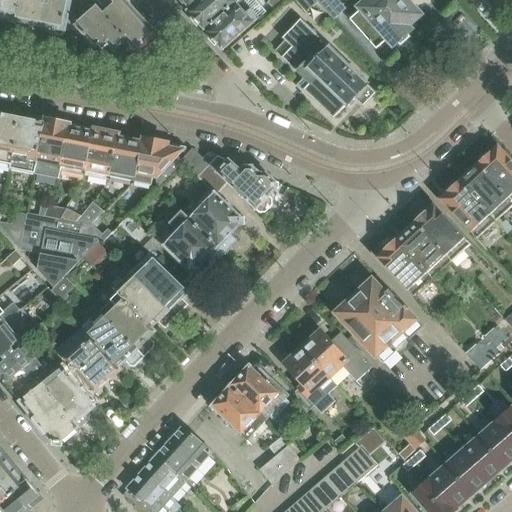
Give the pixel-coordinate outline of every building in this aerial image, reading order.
[(0,19),(0,21),(16,25),(20,0),(0,0),(0,7),(2,8),(0,19)] [(42,27),(47,0),(20,0),(16,25),(18,27),(18,28),(30,30),(30,29),(33,26),(42,27)] [(67,31),(77,32),(78,28),(77,27),(76,26),(69,24),(73,0),(47,0),(42,27),(50,29),(51,33),(51,34),(63,37),(63,36),(67,32),(67,31)] [(137,59),(141,55),(103,13),(90,0),(73,0),(69,24),(76,26),(77,27),(78,28),(95,46),(97,46),(99,46),(104,51),(109,46),(117,54),(118,54),(122,54),(122,55),(128,50),(137,59)] [(90,0),(103,13),(141,55),(159,38),(155,34),(156,33),(125,0),(90,0)] [(200,0),(188,12),(206,32),(240,0),(200,0)] [(253,0),(240,0),(206,32),(224,51),(265,13),(253,0)] [(274,11),(285,1),(284,0),(272,0),(268,4),(274,11)] [(316,0),(335,20),(347,9),(339,0),(316,0)] [(412,1),(412,0),(353,0),(361,10),(351,19),(377,50),(385,43),(393,51),(399,46),(401,47),(410,39),(409,37),(416,31),(413,28),(426,17),(412,1)] [(368,87),(369,87),(303,22),(285,40),(287,43),(278,52),(284,59),(283,59),(295,70),(295,69),(299,72),(298,73),(304,80),(298,87),(303,92),(305,91),(334,119),(347,106),(348,108),(356,100),(364,108),(377,95),(368,87)] [(13,159),(22,116),(8,113),(5,117),(0,115),(0,165),(11,168),(13,159)] [(13,159),(11,168),(11,172),(34,176),(44,124),(36,123),(35,118),(22,116),(13,159)] [(44,124),(34,176),(58,181),(63,169),(71,125),(45,120),(44,124)] [(87,174),(96,130),(71,125),(63,169),(87,174)] [(111,179),(119,135),(96,130),(87,174),(111,179)] [(137,185),(145,140),(119,135),(111,179),(135,184),(137,185)] [(158,179),(186,149),(186,148),(145,140),(137,185),(151,187),(154,184),(155,178),(158,179)] [(511,200),(511,163),(498,148),(489,156),(486,155),(480,161),(481,164),(480,165),(511,200)] [(213,170),(203,160),(193,151),(182,162),(202,181),(213,170)] [(213,170),(228,184),(260,214),(266,214),(273,206),(273,200),(270,197),(276,190),(276,183),(267,175),(260,175),(253,168),(245,168),(241,172),(230,161),(209,153),(203,160),(213,170)] [(511,200),(480,165),(479,166),(476,165),(461,179),(461,182),(460,183),(495,222),(508,235),(511,231),(511,227),(506,221),(504,223),(500,218),(511,207),(511,200)] [(217,196),(228,184),(213,170),(202,181),(217,196)] [(240,218),(217,196),(202,181),(194,190),(201,196),(200,198),(202,200),(197,206),(200,209),(190,220),(226,254),(237,242),(231,237),(241,226),(244,226),(244,218),(240,218)] [(476,239),(495,222),(460,183),(459,184),(456,184),(450,189),(450,193),(441,200),(476,239)] [(121,225),(122,226),(130,218),(144,202),(131,189),(104,213),(92,224),(78,222),(74,221),(61,219),(44,216),(39,215),(26,213),(24,227),(20,249),(54,288),(101,240),(103,243),(121,225)] [(39,215),(44,216),(48,206),(48,204),(41,203),(39,215)] [(92,224),(104,213),(92,203),(85,213),(78,222),(92,224)] [(65,215),(74,221),(78,222),(85,213),(74,204),(65,215)] [(48,206),(44,216),(61,219),(66,210),(48,206)] [(470,245),(447,219),(435,206),(427,213),(423,213),(417,219),(417,222),(416,223),(452,262),(470,245)] [(170,225),(167,221),(153,236),(165,247),(164,248),(189,271),(189,275),(197,275),(197,272),(207,261),(214,267),(226,254),(190,220),(182,213),(170,225)] [(122,226),(121,227),(149,255),(158,245),(130,218),(122,226)] [(0,226),(20,249),(24,227),(0,222),(0,226)] [(432,280),(452,262),(416,223),(415,224),(412,224),(397,237),(397,241),(396,242),(432,280)] [(396,242),(395,242),(392,241),(385,247),(386,251),(378,258),(414,298),(432,280),(396,242)] [(6,271),(21,258),(16,252),(5,261),(1,265),(6,271)] [(93,267),(99,261),(90,253),(85,258),(93,267)] [(183,300),(189,293),(150,256),(133,273),(177,317),(189,306),(183,300)] [(82,272),(77,268),(68,277),(75,283),(80,278),(78,276),(82,272)] [(165,330),(177,317),(133,273),(119,286),(123,291),(119,293),(154,328),(159,324),(165,330)] [(59,301),(73,286),(65,279),(52,293),(59,301)] [(384,295),(372,281),(371,281),(358,292),(359,294),(350,302),(348,301),(338,310),(339,312),(337,314),(384,365),(397,352),(390,344),(403,333),(409,340),(423,328),(389,290),(384,295)] [(153,329),(154,328),(119,293),(99,312),(145,358),(154,349),(154,344),(150,340),(157,333),(153,329)] [(0,315),(0,327),(4,324),(19,312),(13,305),(0,315)] [(0,358),(21,341),(14,333),(31,319),(22,309),(19,312),(4,324),(0,327),(0,358)] [(134,368),(145,358),(99,312),(83,327),(92,337),(120,369),(126,363),(131,367),(134,368)] [(443,331),(454,321),(448,314),(437,324),(443,331)] [(33,331),(42,341),(50,334),(41,324),(33,331)] [(491,344),(496,350),(508,339),(500,331),(494,330),(485,338),(491,344)] [(370,371),(351,350),(343,357),(320,332),(313,338),(310,335),(300,344),(338,385),(349,375),(356,383),(370,371)] [(122,371),(120,369),(92,337),(64,361),(99,400),(103,400),(107,395),(107,392),(104,387),(122,371)] [(36,360),(21,341),(0,358),(0,378),(5,385),(36,360)] [(339,386),(338,385),(300,344),(288,356),(291,359),(285,365),(304,385),(296,393),(302,406),(310,414),(314,410),(320,417),(334,404),(328,397),(339,386)] [(477,346),(466,356),(481,372),(483,370),(500,355),(496,350),(491,344),(488,347),(477,346)] [(511,361),(510,359),(500,367),(506,374),(511,368),(511,361)] [(20,403),(43,384),(39,379),(47,373),(36,360),(5,385),(20,403)] [(258,367),(255,371),(250,366),(232,387),(267,421),(288,401),(280,393),(274,388),(275,386),(268,380),(269,378),(258,367)] [(89,414),(96,408),(64,368),(52,377),(43,384),(80,429),(90,421),(90,416),(89,414)] [(80,429),(43,384),(20,403),(53,443),(62,444),(62,443),(80,429)] [(248,441),(267,421),(232,387),(212,408),(248,441)] [(479,387),(470,395),(475,401),(484,393),(479,387)] [(475,401),(470,395),(461,402),(466,409),(475,401)] [(511,443),(511,409),(495,424),(511,443)] [(446,415),(437,423),(443,430),(452,422),(446,415)] [(426,439),(416,427),(411,421),(400,431),(411,444),(400,454),(405,460),(417,449),(416,448),(426,439)] [(443,430),(437,423),(429,431),(434,437),(443,430)] [(479,438),(505,468),(511,462),(511,443),(495,424),(479,438)] [(213,454),(184,428),(158,457),(187,483),(213,454)] [(342,453),(351,445),(342,434),(332,442),(342,453)] [(479,438),(462,452),(489,482),(497,475),(505,468),(479,438)] [(287,443),(285,440),(283,439),(271,449),(277,457),(261,471),(272,486),(301,462),(287,443)] [(0,471),(11,462),(0,448),(0,471)] [(357,484),(378,466),(361,448),(341,465),(357,484)] [(421,452),(411,459),(417,466),(426,458),(421,452)] [(489,482),(462,452),(446,466),(472,497),(480,490),(489,482)] [(172,499),(187,483),(158,457),(144,473),(172,499)] [(417,466),(411,459),(403,467),(408,474),(417,466)] [(0,503),(7,511),(29,511),(30,511),(28,509),(36,502),(37,501),(35,499),(36,495),(38,493),(36,492),(35,493),(28,486),(30,484),(29,483),(11,462),(0,471),(0,503)] [(341,498),(357,484),(341,465),(325,479),(341,498)] [(472,497),(446,466),(430,481),(456,511),(457,510),(464,503),(472,497)] [(172,499),(144,473),(128,491),(152,511),(178,511),(181,509),(172,499)] [(324,511),(325,511),(341,498),(325,479),(309,494),(324,511)] [(456,511),(458,511),(457,510),(456,511),(430,481),(413,495),(427,511),(456,511)] [(295,511),(324,511),(309,494),(292,508),(295,511)] [(411,511),(402,501),(389,511),(411,511)]
